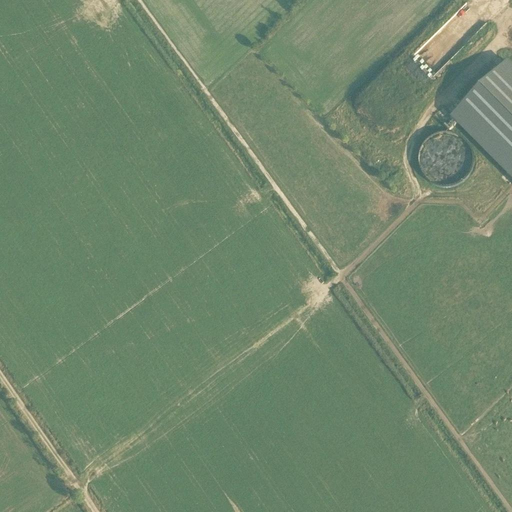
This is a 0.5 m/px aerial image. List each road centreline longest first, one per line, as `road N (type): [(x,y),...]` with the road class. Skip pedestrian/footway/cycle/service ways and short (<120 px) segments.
road 1 (track): [(340,278),(138,0)]
road 2 (track): [(96,511),(0,373)]
road 3 (track): [(427,194),(329,288)]
